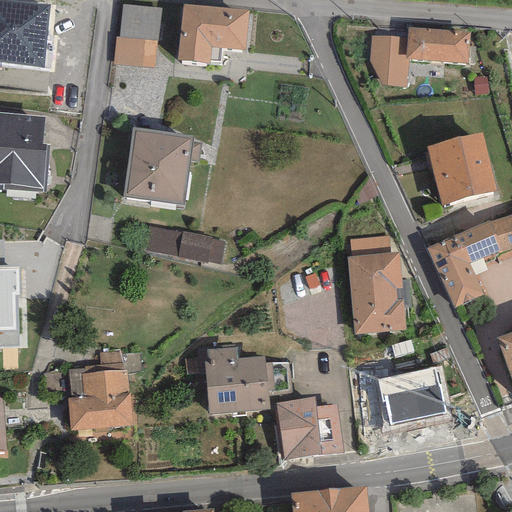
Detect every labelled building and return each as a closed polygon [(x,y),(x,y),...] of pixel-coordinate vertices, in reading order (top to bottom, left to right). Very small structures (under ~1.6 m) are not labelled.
[(0,0),(0,65),(46,70),(51,7),(0,0)] [(200,19),(192,87),(222,90),(225,67),(260,71),(265,26),(200,19)] [(138,26),(131,86),(181,92),(188,32),(138,26)] [(422,81),(477,84),(479,46),(424,43),(422,81)] [(382,106),(414,107),(415,61),(383,60),(382,106)] [(0,194),(45,196),(48,117),(0,115),(0,194)] [(123,200),(182,208),(191,138),(131,130),(123,200)] [(439,201),(495,189),(484,135),(427,147),(439,201)] [(474,266),(511,250),(511,219),(428,252),(450,309),(486,295),(474,266)] [(158,230),(153,255),(217,265),(221,241),(158,230)] [(350,259),(354,334),(401,332),(397,257),(350,259)] [(0,336),(18,335),(15,269),(0,269),(0,336)] [(511,335),(497,341),(511,381),(511,335)] [(204,356),(208,419),(266,415),(262,352),(204,356)] [(120,367),(119,353),(101,354),(101,368),(120,367)] [(69,374),(75,435),(131,430),(125,369),(69,374)] [(277,407),(282,461),(335,455),(330,402),(277,407)] [(313,500),(314,511),(387,511),(387,495),(313,500)]
